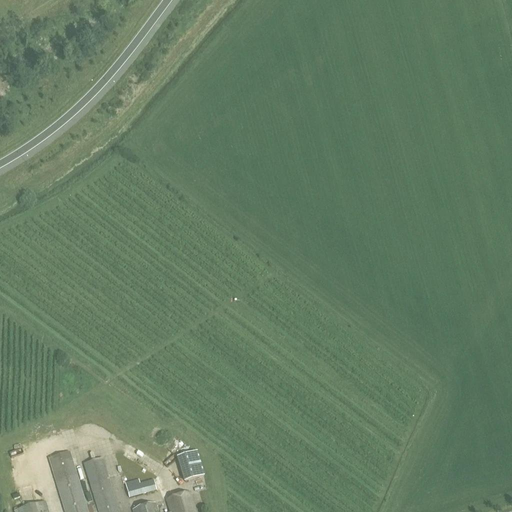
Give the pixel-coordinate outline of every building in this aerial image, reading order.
[(184,480),(184,483),(192,480),(205,477),(197,452),(177,458),(184,480)] [(103,459),(84,465),(88,480),(97,511),(88,511),(79,480),(70,453),(48,459),(55,480),(64,511),(118,511),(109,480),(103,459)] [(153,481),(140,484),(139,480),(138,480),(125,484),(129,499),(156,491),(153,481)] [(195,511),(190,494),(167,501),(170,511),(195,511)] [(14,511),(48,511),(46,502),(14,511)]
